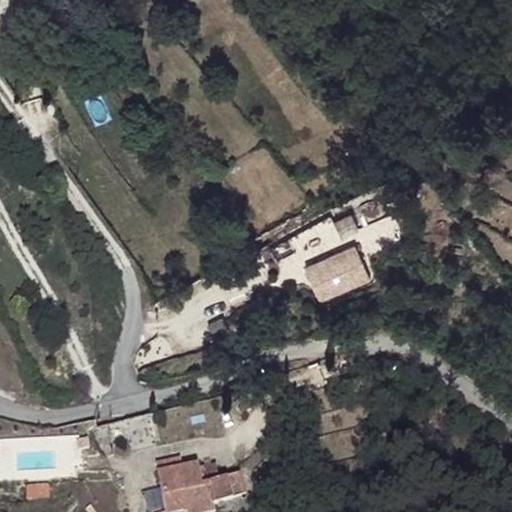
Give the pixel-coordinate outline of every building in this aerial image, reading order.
[(346,186),(323,196),(329,207),(336,203),(351,196),(346,186)] [(351,196),(336,203),(341,214),(356,206),(351,196)] [(372,203),(357,211),(361,218),(376,211),(372,203)] [(351,215),(302,239),(319,274),(368,251),(351,215)] [(511,217),(510,217),(500,241),(511,246),(511,217)] [(141,442),(147,455),(167,446),(162,435),(141,442)] [(147,455),(156,486),(189,483),(190,490),(207,481),(206,472),(236,463),(228,443),(197,456),(195,444),(186,447),(184,440),(167,446),(147,455)] [(156,486),(161,500),(190,490),(189,483),(156,486)]
